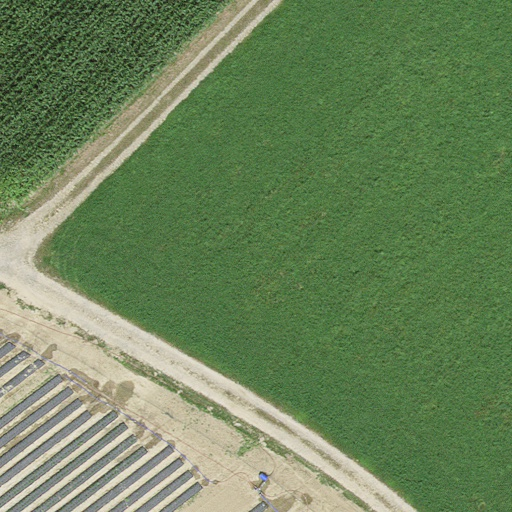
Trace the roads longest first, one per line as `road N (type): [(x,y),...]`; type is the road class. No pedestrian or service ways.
road 1 (track): [(0,257),(212,374),(375,511)]
road 2 (track): [(6,261),(267,0)]
